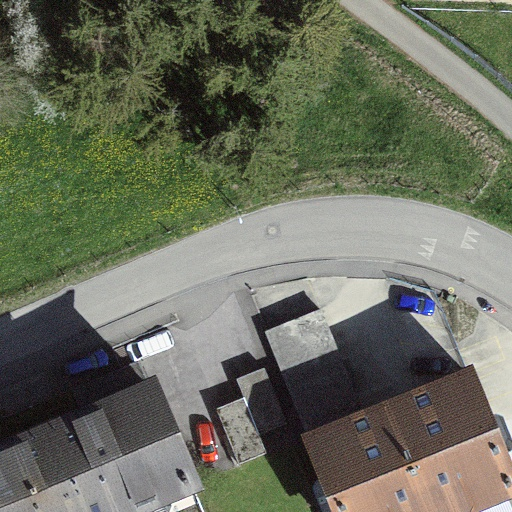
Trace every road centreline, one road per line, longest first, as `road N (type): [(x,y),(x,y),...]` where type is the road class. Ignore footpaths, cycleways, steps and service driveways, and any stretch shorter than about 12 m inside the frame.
road 1 (residential): [(511,284),(448,245),(339,226),(201,258),(0,348)]
road 2 (track): [(511,136),(460,77),(358,0)]
